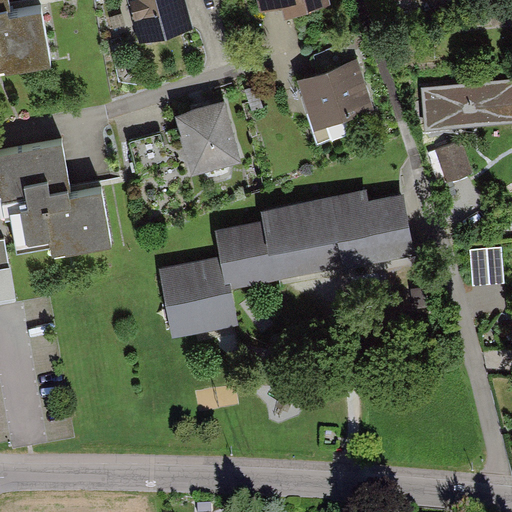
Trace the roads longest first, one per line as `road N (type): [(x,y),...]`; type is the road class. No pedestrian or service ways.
road 1 (residential): [(495,488),(0,473)]
road 2 (residential): [(370,32),(449,261),(496,455),(495,488)]
